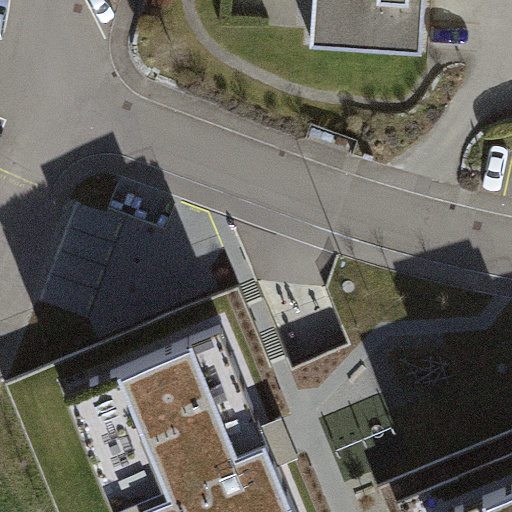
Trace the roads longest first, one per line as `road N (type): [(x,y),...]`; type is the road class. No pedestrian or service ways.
road 1 (residential): [(511,250),(414,226),(52,100)]
road 2 (residential): [(0,244),(52,100)]
